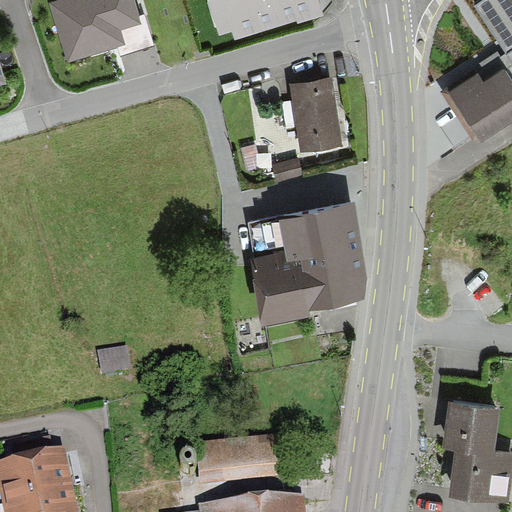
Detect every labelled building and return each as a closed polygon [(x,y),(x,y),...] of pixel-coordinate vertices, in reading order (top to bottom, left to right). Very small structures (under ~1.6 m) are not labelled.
[(140,19),(133,0),(51,0),(69,56),(124,39),(119,25),(140,19)] [(211,0),(221,35),(324,5),(322,0),(211,0)] [(511,0),(477,0),(475,2),(511,58),(511,0)] [(441,89),(473,137),(481,132),(482,134),(511,114),(511,74),(503,60),(483,72),(479,65),(441,89)] [(301,144),(342,137),(331,72),(290,79),(301,144)] [(261,165),(256,141),(241,144),(246,168),(261,165)] [(277,177),(302,172),(298,156),(273,161),(277,177)] [(313,298),(364,289),(367,266),(354,195),(280,208),(281,212),(247,218),(253,252),(250,253),(262,317),(315,308),(313,298)] [(106,370),(133,365),(128,344),(102,349),(106,370)] [(499,399),(453,393),(447,434),(455,435),(448,488),(508,496),(511,466),(511,448),(492,445),(499,399)] [(201,485),(281,476),(277,436),(196,446),(201,485)] [(0,500),(63,490),(57,452),(0,462),(0,500)] [(0,500),(0,501),(1,511),(67,511),(63,490),(0,500)] [(307,511),(306,497),(199,505),(199,511),(307,511)]
